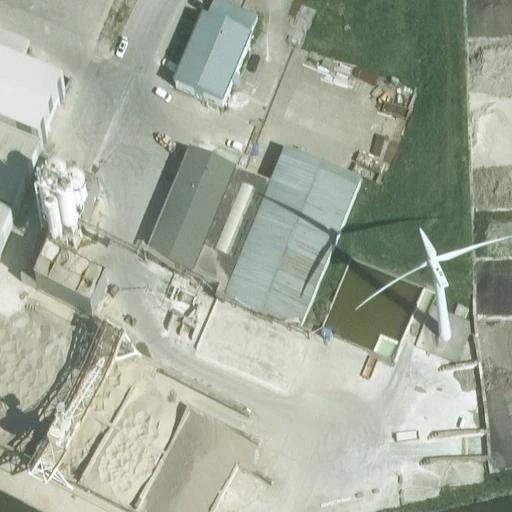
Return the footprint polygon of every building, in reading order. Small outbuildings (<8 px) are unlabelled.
[(204,23),(175,90),(223,110),(251,43),(249,42),(258,21),(215,3),(206,24),(204,23)] [(0,140),(38,157),(65,94),(0,66),(0,140)] [(0,251),(40,158),(38,157),(0,140),(0,251)] [(147,260),(191,278),(222,291),(194,357),(287,396),(310,339),(299,335),(360,186),(285,155),(271,189),(190,156),(147,260)] [(101,198),(69,182),(53,214),(85,230),(101,198)]
